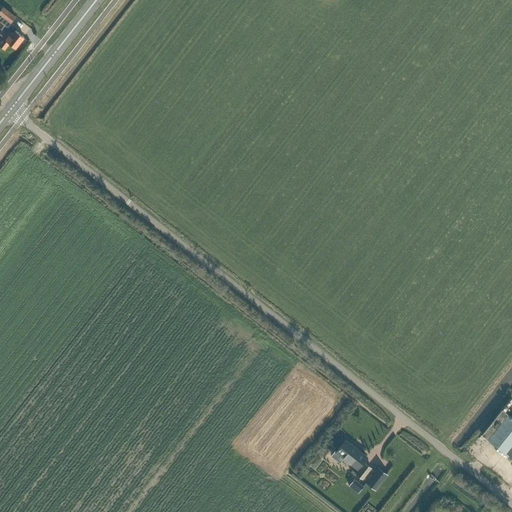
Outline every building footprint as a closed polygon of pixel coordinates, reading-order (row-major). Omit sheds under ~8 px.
[(0,45),(5,50),(10,44),(15,48),(24,37),(12,27),(14,25),(11,22),(15,16),(3,6),(0,9),(0,15),(1,16),(0,16),(0,22),(3,25),(0,29),(6,34),(0,41),(0,45)] [(511,416),(503,409),(483,435),(511,458),(511,416)] [(345,440),(336,451),(335,450),(331,455),(339,462),(343,457),(357,468),(366,456),(359,451),(358,452),(351,447),(353,445),(345,440)] [(365,462),(355,474),(362,479),(372,468),(365,462)] [(378,467),(367,482),(377,489),(388,475),(378,467)] [(352,480),(348,485),(358,493),(362,488),(352,480)]
